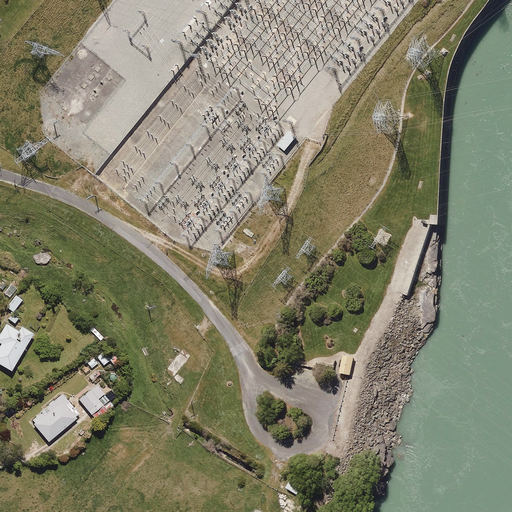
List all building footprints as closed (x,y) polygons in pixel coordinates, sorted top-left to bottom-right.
[(285,151),(297,138),(287,129),(275,142),(285,151)] [(408,296),(430,225),(422,223),(399,293),(408,296)] [(13,313),(23,299),(15,294),(6,308),(13,313)] [(22,324),(20,329),(6,321),(0,331),(0,364),(12,372),(35,332),(22,324)] [(354,357),(341,355),(337,374),(350,376),(354,357)] [(85,401),(87,404),(84,406),(96,420),(111,407),(99,394),(97,391),(85,401)] [(72,405),(62,394),(31,421),(48,441),(77,416),(70,408),(72,405)]
